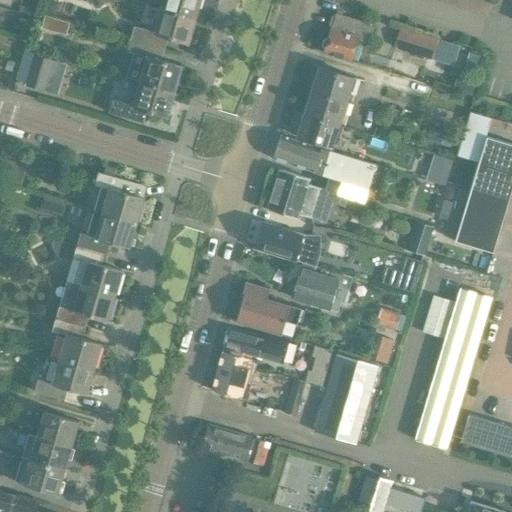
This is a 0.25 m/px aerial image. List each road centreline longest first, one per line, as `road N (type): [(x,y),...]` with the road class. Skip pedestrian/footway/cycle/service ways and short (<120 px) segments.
road 1 (residential): [(178,166),(79,502)]
road 2 (tertiary): [(146,511),(242,184)]
road 3 (tertiary): [(242,184),(299,0)]
road 4 (residential): [(178,166),(0,108)]
road 5 (residential): [(229,0),(178,166)]
